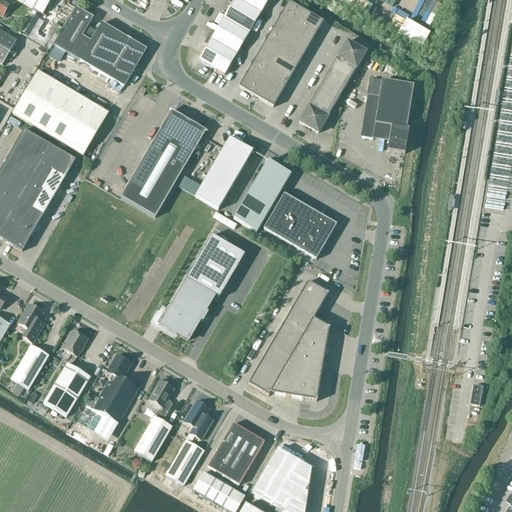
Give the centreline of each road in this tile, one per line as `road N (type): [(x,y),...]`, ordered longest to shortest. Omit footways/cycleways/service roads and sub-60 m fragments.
road 1 (unclassified): [(172,40),(168,61),(180,81),(382,204),(348,440)]
road 2 (unclassified): [(348,440),(281,426),(0,261)]
